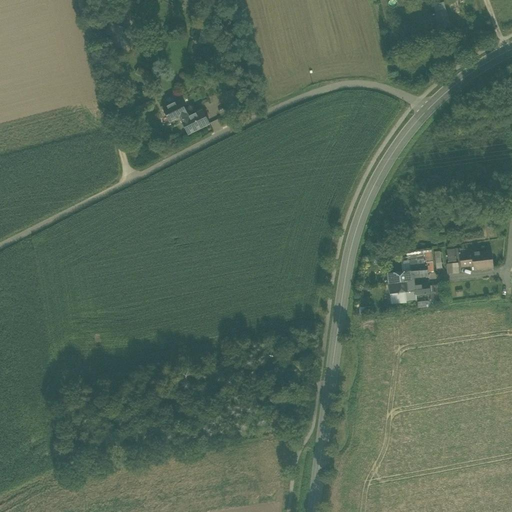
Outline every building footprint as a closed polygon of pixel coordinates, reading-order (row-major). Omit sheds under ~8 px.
[(434,9),(435,14),(446,11),(444,2),(434,5),(434,9)] [(435,14),(439,29),(450,26),(446,11),(435,14)] [(106,32),(114,36),(129,42),(133,33),(110,23),(106,32)] [(201,33),(198,43),(206,45),(209,35),(201,33)] [(126,50),(129,42),(114,36),(111,43),(126,50)] [(149,72),(139,67),(135,74),(145,79),(148,74),(149,72)] [(155,75),(148,74),(145,85),(152,87),(155,75)] [(227,92),(229,98),(242,95),(241,88),(227,92)] [(246,106),(242,95),(229,98),(232,110),(246,106)] [(180,118),(181,121),(189,117),(181,100),(175,103),(175,102),(167,106),(167,107),(163,109),(170,123),(180,118)] [(181,121),(188,135),(200,129),(210,124),(203,110),(189,117),(181,121)] [(447,250),(447,257),(456,256),(455,249),(447,250)] [(426,258),(427,273),(434,272),(431,250),(425,251),(426,258)] [(407,254),(408,261),(410,261),(410,260),(426,258),(425,251),(407,254)] [(434,252),(436,269),(442,269),(440,252),(434,252)] [(474,266),(475,272),(493,269),(491,252),(473,255),(474,266)] [(460,256),(462,268),(474,266),(473,255),(460,256)] [(379,258),(370,259),(371,267),(380,265),(379,258)] [(388,284),(414,282),(413,278),(428,276),(427,273),(426,258),(410,260),(410,261),(411,271),(402,272),(387,274),(388,284)] [(411,271),(410,261),(408,261),(401,262),(402,272),(411,271)] [(446,264),(447,274),(459,273),(458,263),(446,264)] [(389,294),(406,293),(414,292),(415,296),(430,294),(429,286),(429,284),(414,285),(414,282),(388,284),(389,294)] [(441,285),(429,286),(430,294),(441,292),(442,292),(441,285)] [(415,299),(415,296),(414,292),(406,293),(407,300),(415,299)] [(429,301),(429,306),(443,305),(441,292),(430,294),(431,301),(429,301)] [(370,307),(360,307),(359,315),(370,314),(370,307)] [(281,361),(280,368),(275,367),(275,370),(280,371),(279,372),(289,373),(290,362),(281,361)] [(288,379),(304,381),(306,364),(290,362),(289,373),(288,379)]
